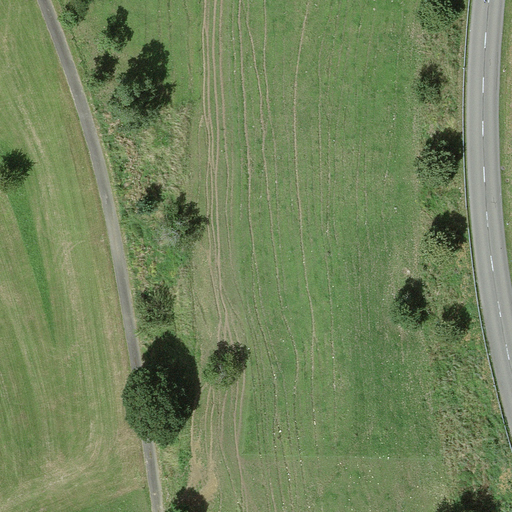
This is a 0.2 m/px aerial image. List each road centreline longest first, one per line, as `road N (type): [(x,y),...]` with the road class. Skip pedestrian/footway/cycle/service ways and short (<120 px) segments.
road 1 (track): [(151,511),(96,165),(39,0)]
road 2 (tertiary): [(490,0),(482,138),(511,371)]
